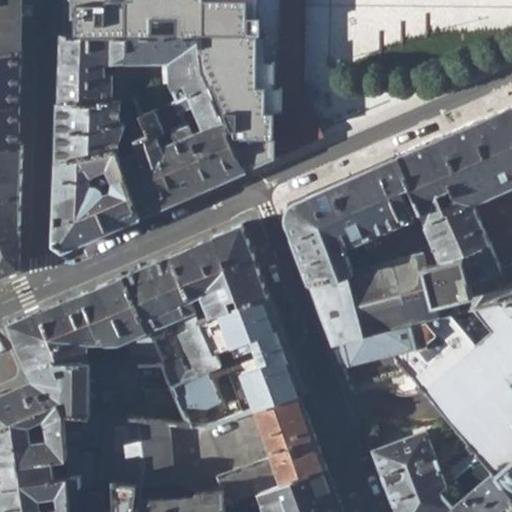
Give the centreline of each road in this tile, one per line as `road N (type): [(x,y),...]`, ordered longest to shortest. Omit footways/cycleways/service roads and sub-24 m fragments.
road 1 (residential): [(369,511),(253,191)]
road 2 (residential): [(51,279),(40,259),(43,0)]
road 3 (residential): [(511,81),(253,191)]
road 4 (residential): [(253,191),(51,279)]
